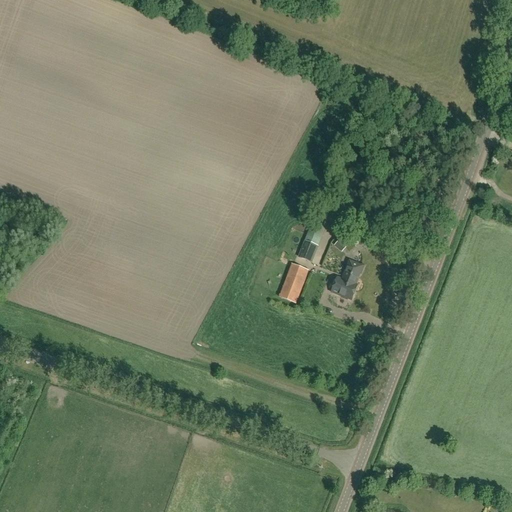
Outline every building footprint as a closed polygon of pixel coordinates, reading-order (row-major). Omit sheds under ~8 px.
[(310,227),(323,232),(326,225),(314,220),(313,220),(310,227)] [(318,246),(305,241),(299,258),(312,263),(318,246)] [(338,241),(334,246),(340,251),(344,247),(338,241)] [(348,299),(352,300),(358,286),(356,285),(360,274),(361,274),(364,267),(350,262),(343,280),(338,278),(332,292),(342,296),(342,297),(348,299)] [(309,271),(292,264),(279,298),(296,304),(309,271)]
